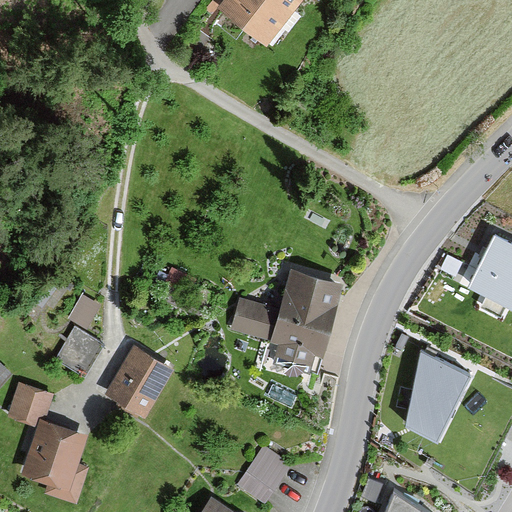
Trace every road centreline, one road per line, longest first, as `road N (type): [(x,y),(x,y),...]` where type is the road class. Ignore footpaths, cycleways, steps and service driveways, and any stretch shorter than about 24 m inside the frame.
road 1 (residential): [(439,221),(167,67),(143,104),(112,242),(114,341),(86,409)]
road 2 (tertiary): [(439,221),(399,272),(373,331),(348,457),(328,511)]
